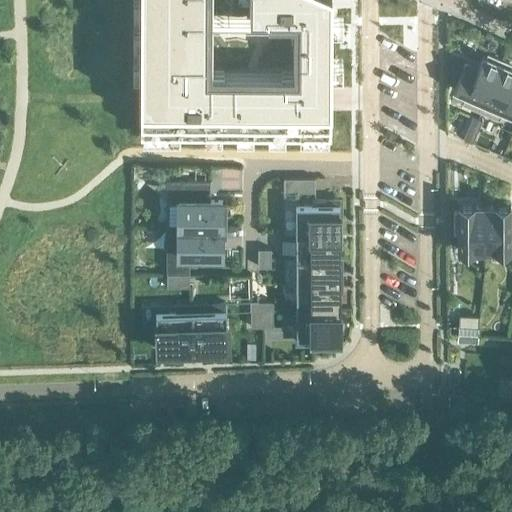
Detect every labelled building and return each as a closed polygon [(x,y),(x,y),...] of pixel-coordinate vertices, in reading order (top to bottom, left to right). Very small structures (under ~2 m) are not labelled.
[(141,0),(141,130),(330,131),(331,110),(331,88),(331,21),(331,8),(331,0),(141,0)] [(456,89),(451,101),(461,105),(462,102),(481,111),(502,61),(488,54),(487,57),(483,55),(477,67),(465,62),(454,88),(456,89)] [(511,64),(502,61),(481,111),(499,119),(503,110),(511,113),(511,64)] [(473,115),(468,126),(477,130),(482,119),(473,115)] [(468,126),(464,137),(473,141),(477,130),(468,126)] [(315,177),(284,177),(284,191),(315,191),(315,177)] [(167,200),(167,226),(219,227),(226,227),(226,205),(222,205),(222,199),(207,199),(207,179),(178,179),(178,200),(167,200)] [(312,203),(296,203),(296,231),(338,231),(338,221),(338,198),(312,198),(312,203)] [(458,210),(454,210),(455,231),(458,231),(458,249),(485,249),(484,206),(458,206),(458,210)] [(511,206),(484,206),(485,249),(511,249),(511,238),(511,218),(511,206)] [(167,226),(166,269),(181,269),(181,253),(222,253),(222,239),(219,239),(219,227),(167,226)] [(338,231),(296,231),(296,257),(340,257),(340,239),(338,239),(338,231)] [(258,247),(258,257),(271,257),(271,248),(258,247)] [(258,257),(258,266),(271,266),(271,257),(258,257)] [(340,257),(296,257),(296,283),(340,283),(340,257)] [(166,273),(166,286),(189,286),(189,273),(166,273)] [(340,283),(296,283),(296,309),(341,309),(340,283)] [(251,300),(250,309),(263,310),(273,310),(273,300),(251,300)] [(226,301),(191,302),(193,343),(205,343),(205,347),(228,346),(226,301)] [(176,311),(156,312),(157,349),(180,348),(180,344),(193,343),(191,302),(176,303),(176,311)] [(250,309),(250,326),(263,326),(263,310),(250,309)] [(341,309),(296,309),(296,337),(302,337),(302,344),(327,343),(327,337),(340,337),(340,329),(341,329),(341,309)] [(263,310),(263,326),(273,326),(273,310),(263,310)] [(459,314),(459,326),(479,327),(479,315),(459,314)] [(462,392),(449,392),(449,414),(463,414),(462,392)]
